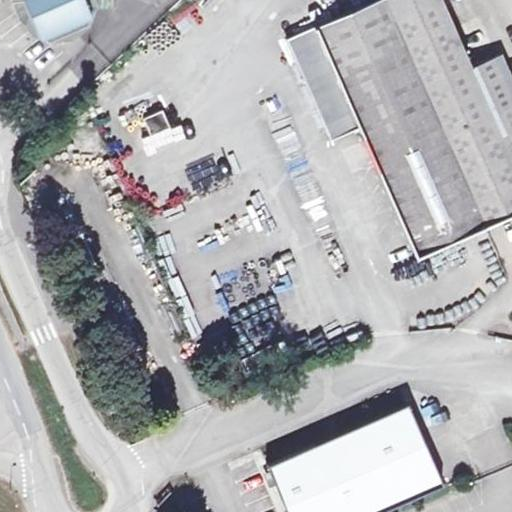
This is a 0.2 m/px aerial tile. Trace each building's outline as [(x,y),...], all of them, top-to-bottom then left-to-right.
[(12,0),(14,3),(21,17),(34,28),(48,35),(61,34),(74,28),(84,20),(90,11),(91,0),(12,0)] [(453,0),(350,0),(293,26),(338,127),(362,115),(420,245),(511,203),(511,52),(506,39),(476,51),(453,0)] [(176,114),(167,96),(148,105),(156,124),(176,114)] [(148,139),(142,126),(130,132),(136,144),(148,139)] [(271,310),(224,209),(172,233),(218,336),(271,310)] [(351,511),(446,469),(409,389),(272,453),(277,463),(281,471),(300,511),(351,511)] [(277,463),(270,466),(274,474),(281,471),(277,463)]
